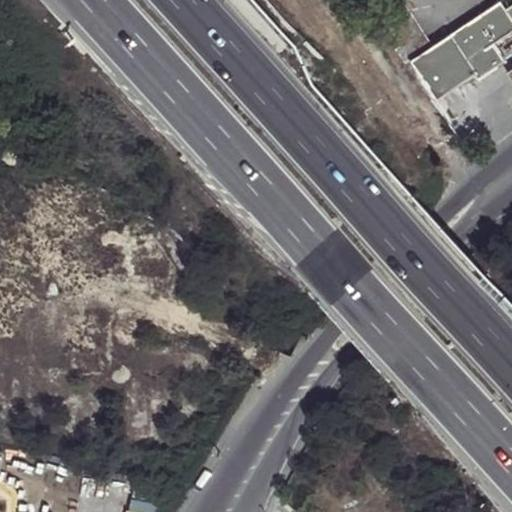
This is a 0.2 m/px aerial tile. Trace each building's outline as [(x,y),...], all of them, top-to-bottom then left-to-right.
[(375,0),(413,58),(434,44),(405,0),(375,0)] [(434,44),(413,58),(440,97),(480,71),(484,68),(487,62),(488,58),(488,53),(486,47),(497,40),(511,30),(511,2),(504,8),(499,1),(434,44)] [(484,68),(480,71),(482,76),(508,58),(497,40),(486,47),(488,53),(488,58),(487,62),(484,68)] [(132,238),(136,237),(136,224),(98,228),(99,234),(99,244),(132,242),(132,238)] [(132,242),(129,273),(129,278),(169,282),(172,241),(136,237),(132,238),(132,242)] [(70,276),(129,273),(132,242),(99,244),(83,247),(73,251),(71,249),(58,255),(55,285),(70,276)] [(41,290),(55,285),(58,255),(32,270),(41,290)] [(43,294),(41,290),(32,270),(17,277),(26,299),(43,294)]
